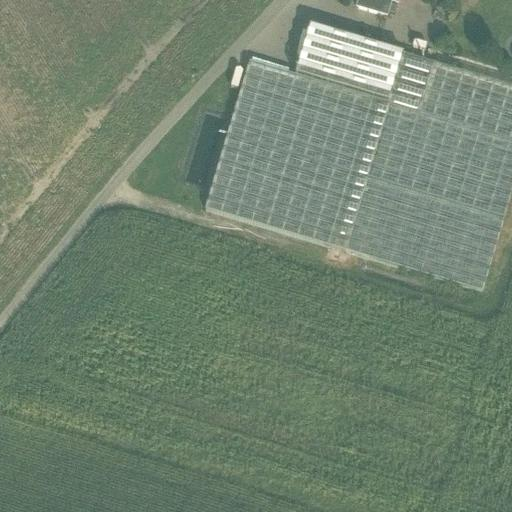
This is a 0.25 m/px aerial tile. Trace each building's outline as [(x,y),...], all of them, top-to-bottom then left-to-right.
[(392,0),(358,0),(356,10),(387,19),(392,0)] [(433,66),(310,29),(295,78),(418,115),(433,66)] [(504,222),(511,196),(511,142),(418,115),(295,78),(250,65),(206,212),(345,253),(366,181),(504,222)] [(511,89),(433,66),(418,115),(511,142),(511,89)] [(366,181),(345,253),(504,222),(366,181)]
